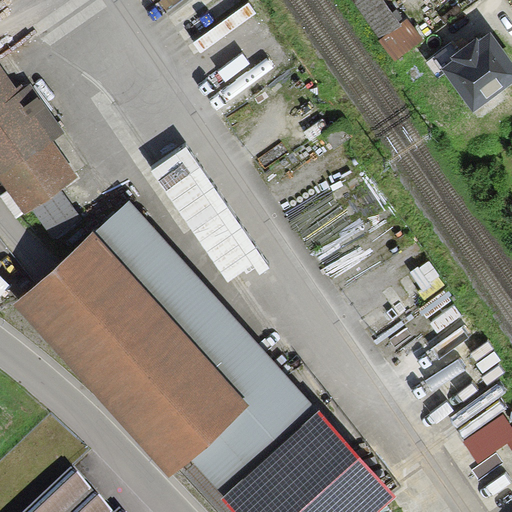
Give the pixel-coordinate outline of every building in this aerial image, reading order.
[(387,0),(353,0),(376,34),(400,18),(387,0)] [(511,40),(497,19),(444,53),(472,95),(511,68),(511,40)] [(0,56),(0,174),(21,207),(76,172),(0,56)] [(137,191),(32,284),(219,493),(324,399),(137,191)] [(319,411),(221,500),(232,511),(377,511),(396,495),(319,411)] [(114,511),(75,472),(33,511),(114,511)]
